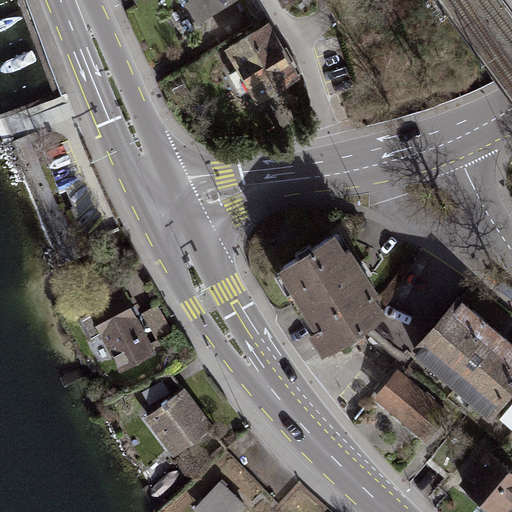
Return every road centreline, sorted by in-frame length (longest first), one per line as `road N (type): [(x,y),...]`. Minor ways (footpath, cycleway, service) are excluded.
road 1 (primary): [(389,511),(260,370),(173,215)]
road 2 (secondary): [(173,215),(229,191),(453,133)]
road 3 (primary): [(173,215),(73,0)]
road 4 (residential): [(453,133),(479,198),(511,249)]
